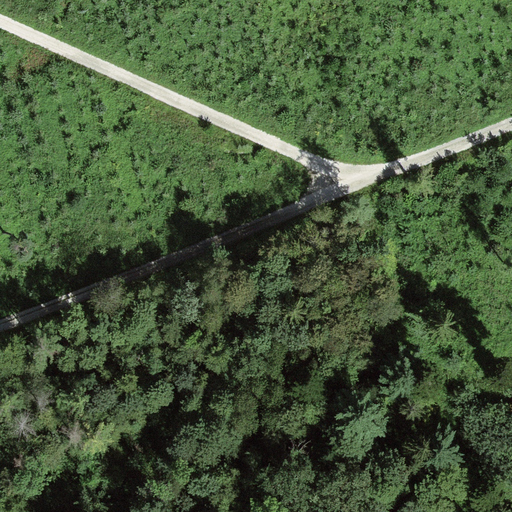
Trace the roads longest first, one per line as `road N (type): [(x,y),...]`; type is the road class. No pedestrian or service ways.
road 1 (track): [(0,322),(511,123)]
road 2 (track): [(344,187),(315,160),(0,18)]
